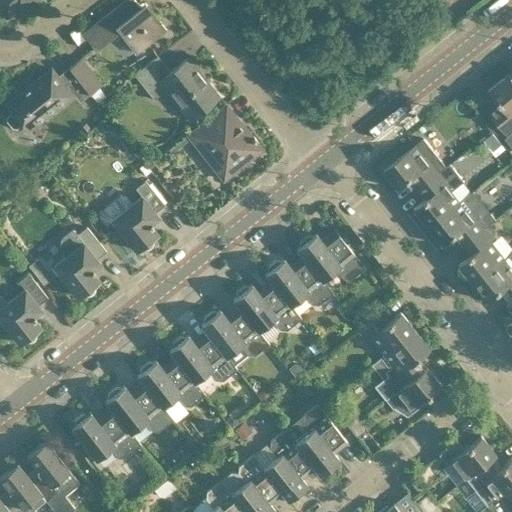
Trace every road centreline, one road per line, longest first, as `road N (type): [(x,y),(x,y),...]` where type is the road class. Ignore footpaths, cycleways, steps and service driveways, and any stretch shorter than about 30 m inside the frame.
road 1 (tertiary): [(15,404),(319,163)]
road 2 (residential): [(499,379),(342,181),(319,163)]
road 3 (tertiary): [(319,163),(511,9)]
road 4 (residential): [(320,511),(499,379)]
road 5 (residential): [(188,0),(319,163)]
